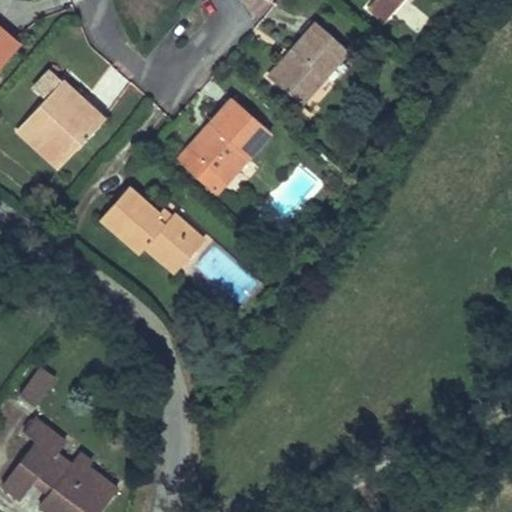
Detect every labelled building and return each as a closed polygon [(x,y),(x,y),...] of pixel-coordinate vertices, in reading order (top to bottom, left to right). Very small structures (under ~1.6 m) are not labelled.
[(369,0),(365,5),(382,19),(397,0),(369,0)] [(319,13),(296,40),(301,45),(278,71),(304,93),(327,67),(337,75),(353,56),(342,48),(349,39),(319,13)] [(0,57),(14,42),(0,29),(0,57)] [(301,45),(296,40),(272,67),(278,71),(301,45)] [(15,126),(46,154),(63,133),(73,142),(76,143),(95,121),(67,97),(73,88),(48,66),(33,83),(44,91),(15,126)] [(102,113),(73,88),(67,97),(95,121),(102,113)] [(218,195),(274,138),(235,100),(179,158),(218,195)] [(56,162),(73,142),(63,133),(46,154),(56,162)] [(119,184),(96,215),(135,246),(139,241),(157,255),(166,243),(179,253),(190,239),(179,230),(186,221),(168,207),(166,210),(156,222),(145,213),(150,208),(119,184)] [(155,201),(150,208),(145,213),(156,222),(166,210),(155,201)] [(197,230),(186,221),(179,230),(190,239),(197,230)] [(169,264),(179,253),(166,243),(157,255),(169,264)] [(57,374),(41,362),(20,392),(36,403),(57,374)] [(26,428),(34,434),(0,481),(19,495),(32,476),(50,489),(38,506),(47,511),(97,511),(118,484),(94,467),(98,462),(82,451),(75,461),(64,453),(74,439),(37,413),(26,428)]
